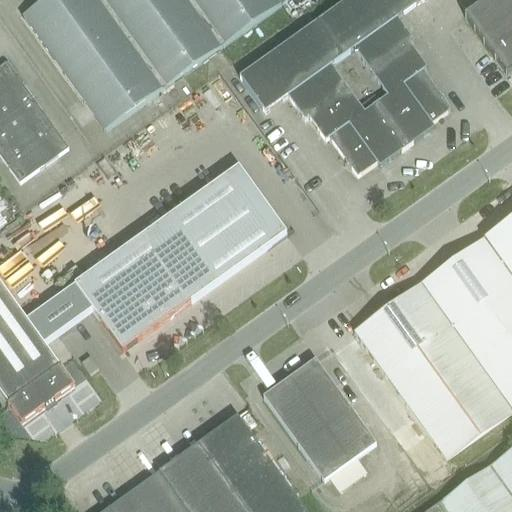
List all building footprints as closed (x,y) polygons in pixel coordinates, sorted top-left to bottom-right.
[(292,0),(49,0),(22,20),(105,135),(292,0)] [(511,0),(351,0),(239,81),(265,117),(288,101),(304,124),(308,121),(325,145),(329,142),(357,181),(377,167),(380,171),(407,151),(435,131),(432,127),(452,113),(424,74),(428,71),(411,48),(415,45),(398,21),(427,0),(511,0)] [(511,0),(492,0),(464,20),(507,80),(511,75),(511,0)] [(7,66),(0,70),(0,159),(19,186),(68,152),(7,66)] [(239,171),(26,323),(44,348),(92,313),(122,356),(286,238),(239,171)] [(511,223),(485,243),(511,281),(511,223)] [(511,281),(485,243),(420,289),(511,417),(511,415),(511,281)] [(54,404),(74,390),(44,348),(26,323),(0,286),(0,396),(22,427),(44,411),(46,413),(56,406),(54,404)] [(420,289),(354,336),(445,464),(511,417),(420,289)] [(90,378),(98,373),(90,361),(82,367),(90,378)] [(315,364),(263,402),(324,486),(376,449),(315,364)] [(159,476),(184,511),(301,511),(237,421),(159,476)] [(511,511),(511,455),(441,506),(445,511),(511,511)] [(184,511),(159,476),(109,511),(184,511)] [(393,511),(382,496),(360,511),(393,511)]
